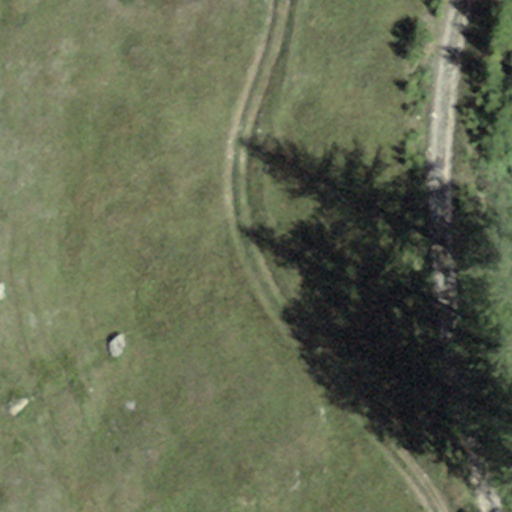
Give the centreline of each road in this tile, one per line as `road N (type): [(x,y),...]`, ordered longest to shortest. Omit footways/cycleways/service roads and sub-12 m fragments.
road 1 (track): [(284,0),(245,134),(277,297),(411,465),(427,511)]
road 2 (track): [(461,0),(446,27),(483,456),(497,511)]
